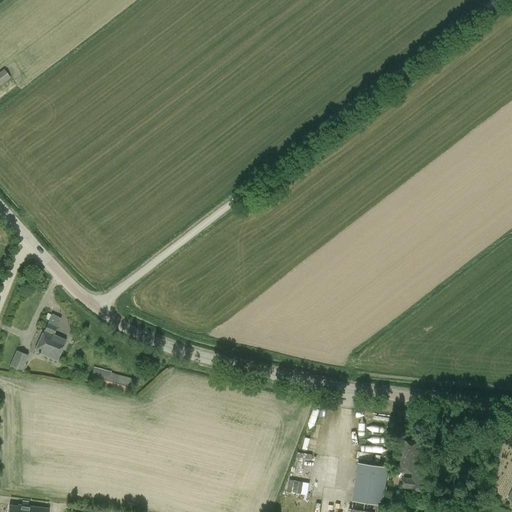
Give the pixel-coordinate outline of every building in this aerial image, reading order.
[(0,86),(10,79),(3,70),(0,72),(0,86)] [(52,315),(44,332),(35,352),(56,362),(65,341),(53,336),(61,319),(52,315)] [(29,356),(16,351),(9,368),(21,373),(29,356)] [(133,379),(93,369),(89,382),(129,393),(133,379)] [(400,472),(413,473),(412,479),(403,477),(401,490),(425,494),(428,471),(416,469),(419,444),(404,442),(400,472)] [(388,468),(358,463),(353,502),(383,506),(388,468)] [(289,478),(286,491),(309,496),(312,483),(289,478)]
